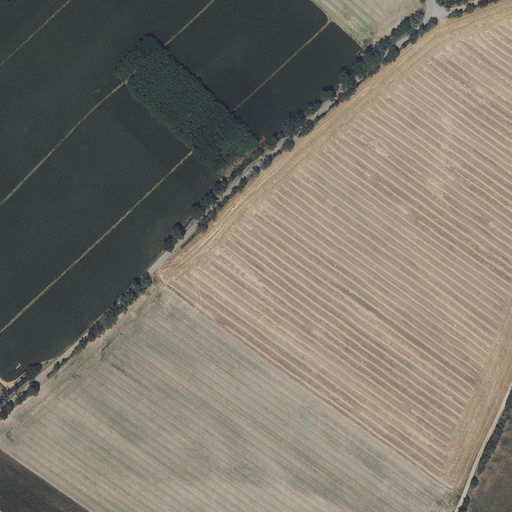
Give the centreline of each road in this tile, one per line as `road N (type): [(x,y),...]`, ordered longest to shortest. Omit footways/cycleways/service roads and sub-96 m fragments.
road 1 (unclassified): [(434,11),(255,164),(0,410)]
road 2 (track): [(511,384),(457,511)]
